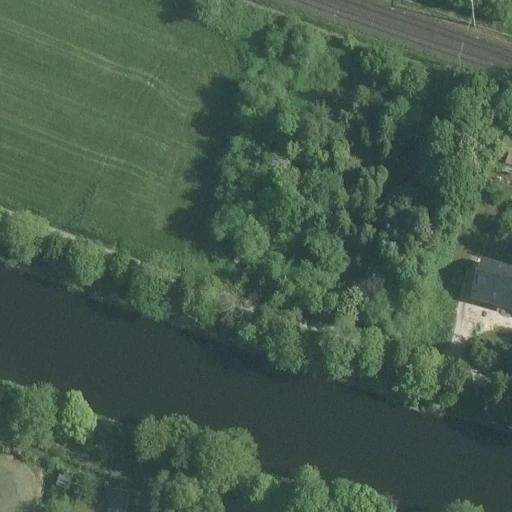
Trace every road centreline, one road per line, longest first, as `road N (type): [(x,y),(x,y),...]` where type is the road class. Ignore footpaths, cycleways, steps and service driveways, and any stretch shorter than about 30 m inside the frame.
road 1 (track): [(350,338),(197,290),(0,213)]
road 2 (residential): [(511,388),(350,338)]
